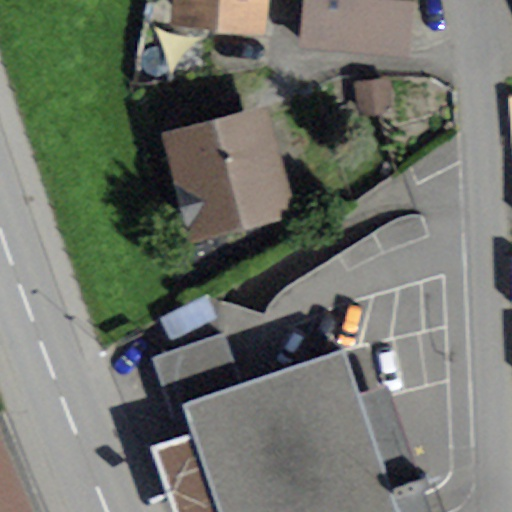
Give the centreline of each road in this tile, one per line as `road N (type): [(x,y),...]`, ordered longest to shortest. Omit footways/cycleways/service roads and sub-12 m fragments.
road 1 (residential): [(504,511),(491,121),(475,0)]
road 2 (secondary): [(0,233),(108,511)]
